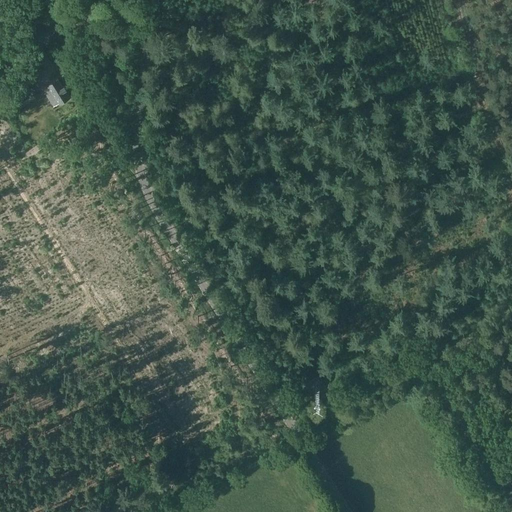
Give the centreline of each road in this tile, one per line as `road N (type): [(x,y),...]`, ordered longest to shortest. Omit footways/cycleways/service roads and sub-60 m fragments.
road 1 (tertiary): [(346,511),(143,188),(134,132),(156,0)]
road 2 (unclassified): [(18,0),(42,43),(109,0)]
